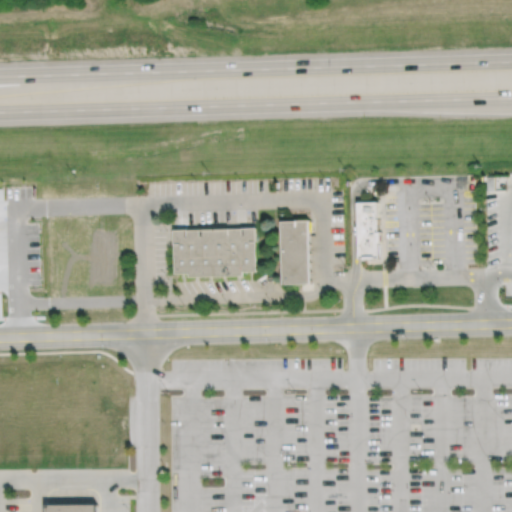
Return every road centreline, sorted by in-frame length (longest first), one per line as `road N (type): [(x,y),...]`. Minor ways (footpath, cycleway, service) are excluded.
road 1 (residential): [(511,322),(0,336)]
road 2 (primary): [(511,62),(0,76)]
road 3 (primary): [(0,111),(511,98)]
